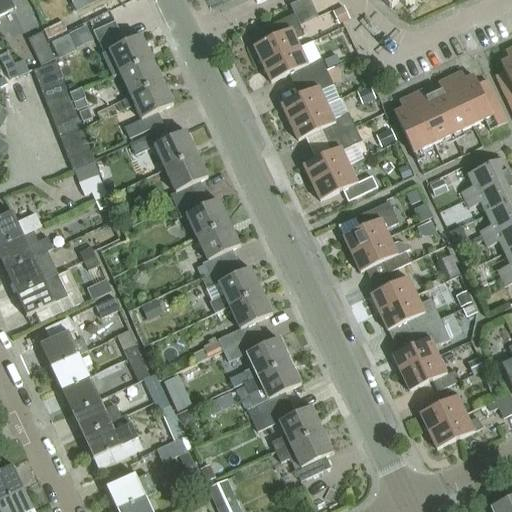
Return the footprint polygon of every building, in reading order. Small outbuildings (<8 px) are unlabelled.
[(0,0),(0,20),(15,13),(8,0),(0,0)] [(80,0),(72,4),(77,13),(102,1),(102,0),(101,0),(80,0)] [(380,0),(392,11),(399,3),(405,8),(413,0),(380,0)] [(339,26),(344,24),(350,21),(343,8),(333,13),(339,26)] [(305,38),(295,17),(272,28),(277,39),(254,49),(263,67),(300,50),(296,42),(305,38)] [(99,46),(120,35),(113,22),(92,32),(99,46)] [(67,33),(63,23),(44,33),(48,42),(67,33)] [(85,26),(66,36),(73,51),(93,42),(85,26)] [(42,35),(28,42),(41,69),(56,62),(42,35)] [(120,35),(99,46),(104,57),(110,54),(120,77),(152,62),(141,39),(125,46),(120,35)] [(67,39),(50,46),(56,58),(72,51),(67,39)] [(300,50),(263,67),(271,85),(293,75),(299,86),(327,73),(321,62),(308,68),(300,50)] [(505,74),(508,81),(511,87),(511,88),(511,51),(506,54),(509,62),(501,66),(505,74)] [(8,54),(8,55),(20,78),(29,75),(24,63),(15,66),(8,54)] [(0,61),(5,71),(10,82),(20,78),(8,55),(0,58),(0,61)] [(324,63),(328,70),(340,65),(337,57),(324,63)] [(120,77),(131,99),(163,84),(152,62),(120,77)] [(56,64),(33,73),(38,84),(61,75),(56,64)] [(327,73),(299,86),(304,97),(282,107),(290,125),(327,108),(321,94),(334,88),(327,73)] [(496,79),(499,85),(508,81),(505,74),(496,79)] [(61,75),(38,84),(42,95),(65,87),(61,75)] [(490,133),(498,129),(493,119),(490,113),(487,106),(484,100),(481,94),(478,87),(474,78),(466,82),(462,75),(450,80),(473,128),(485,123),(490,133)] [(453,138),(473,128),(450,80),(439,86),(442,93),(434,97),(453,138)] [(508,81),(499,85),(502,91),(511,87),(508,81)] [(487,83),(478,87),(481,94),(490,89),(487,83)] [(131,99),(122,104),(116,106),(120,113),(125,110),(126,112),(135,108),(142,122),(124,131),(130,142),(163,126),(158,115),(174,108),(163,84),(131,99)] [(65,87),(42,95),(47,107),(70,98),(65,87)] [(502,91),(505,98),(511,94),(511,88),(511,87),(502,91)] [(490,89),(481,94),(484,100),(493,96),(490,89)] [(371,90),(358,95),(362,107),(375,102),(371,90)] [(82,92),(70,97),(77,114),(88,109),(85,102),(86,101),(82,92)] [(423,93),(411,99),(434,147),(453,138),(434,97),(426,100),(423,93)] [(493,96),(484,100),(487,106),(496,102),(493,96)] [(70,98),(47,107),(51,118),(74,109),(70,98)] [(422,152),(434,147),(411,99),(399,104),(403,112),(395,115),(418,164),(425,161),(422,152)] [(496,102),(487,106),(490,113),(499,108),(496,102)] [(327,108),(290,125),(298,143),(323,132),(328,143),(355,130),(349,116),(334,123),(327,108)] [(499,108),(490,113),(493,119),(502,115),(499,108)] [(74,109),(51,118),(55,129),(78,120),(74,109)] [(88,110),(78,114),(82,124),(92,120),(88,110)] [(502,115),(493,119),(498,129),(507,125),(502,115)] [(78,120),(55,129),(60,140),(83,131),(78,120)] [(355,130),(328,143),(333,154),(304,168),(312,186),(349,168),(342,154),(362,144),(355,130)] [(83,131),(60,140),(64,151),(87,143),(83,131)] [(165,172),(197,158),(186,134),(170,141),(165,131),(130,147),(135,158),(155,149),(165,172)] [(376,138),(381,150),(396,143),(391,132),(376,138)] [(87,143),(64,151),(69,163),(92,154),(87,143)] [(92,154),(69,163),(73,173),(73,174),(75,173),(95,165),(96,165),(92,154)] [(197,158),(165,172),(176,195),(170,198),(175,209),(206,195),(201,184),(208,181),(197,158)] [(465,203),(511,181),(502,162),(468,178),(474,189),(462,195),(465,203)] [(95,165),(75,173),(81,185),(99,177),(95,165)] [(349,168),(312,186),(321,204),(343,193),(348,205),(378,191),(372,179),(358,186),(349,168)] [(399,172),(403,182),(412,178),(408,168),(399,172)] [(85,199),(92,195),(105,190),(99,177),(81,185),(79,186),(85,199)] [(511,205),(511,182),(511,181),(465,203),(469,211),(481,206),(487,217),(511,205)] [(443,182),(430,188),(436,200),(449,194),(443,182)] [(105,190),(92,195),(96,204),(109,199),(105,190)] [(206,195),(175,209),(181,221),(187,218),(198,241),(229,226),(218,203),(211,206),(206,195)] [(109,199),(96,204),(100,213),(112,207),(109,199)] [(389,240),(385,232),(400,226),(390,205),(351,223),(356,234),(344,240),(352,258),(389,240)] [(484,242),(511,229),(511,205),(487,217),(492,229),(480,234),(482,238),(484,242)] [(0,249),(34,234),(42,230),(36,217),(18,225),(13,215),(0,220),(0,249)] [(229,226),(198,241),(208,264),(203,267),(208,278),(238,264),(233,253),(240,249),(229,226)] [(462,229),(449,235),(456,252),(469,246),(462,229)] [(511,253),(511,229),(484,242),(488,250),(500,245),(505,256),(511,253)] [(34,234),(0,249),(0,256),(7,273),(6,273),(6,274),(47,255),(53,252),(48,240),(39,245),(34,234)] [(482,238),(473,242),(475,246),(484,242),(482,238)] [(411,266),(406,254),(410,252),(408,247),(398,245),(393,247),(389,240),(352,258),(361,276),(365,274),(383,265),(389,276),(411,266)] [(79,255),(84,265),(96,259),(91,250),(79,255)] [(502,282),(511,277),(511,253),(505,256),(510,268),(499,273),(502,282)] [(47,255),(6,274),(8,273),(18,295),(16,296),(17,296),(45,283),(57,277),(47,255)] [(88,274),(100,269),(96,259),(84,265),(88,274)] [(371,298),(379,316),(416,298),(408,280),(427,271),(423,261),(411,266),(389,276),(394,287),(371,298)] [(215,317),(230,310),(261,295),(250,271),(243,275),(238,264),(208,278),(213,289),(219,287),(225,299),(210,305),(215,317)] [(203,267),(196,270),(202,281),(208,278),(203,267)] [(45,283),(17,296),(17,297),(18,296),(29,318),(25,319),(26,320),(55,306),(68,300),(57,277),(45,283)] [(511,277),(502,282),(506,289),(511,286),(511,277)] [(107,282),(106,283),(87,292),(93,304),(112,295),(107,282)] [(471,305),(466,294),(456,299),(461,310),(471,305)] [(223,355),(262,336),(257,325),(272,318),(261,295),(230,310),(241,332),(218,343),(223,355)] [(416,298),(379,316),(388,334),(410,323),(415,334),(441,322),(431,302),(420,307),(416,298)] [(95,309),(95,310),(101,322),(121,313),(115,300),(95,309)] [(150,306),(142,309),(149,323),(159,318),(152,305),(150,306)] [(467,321),(478,316),(473,306),(462,311),(467,321)] [(452,317),(441,322),(415,334),(421,345),(393,358),(401,377),(439,359),(435,350),(462,338),(452,317)] [(46,332),(51,343),(69,335),(73,333),(68,322),(46,332)] [(69,335),(51,343),(39,349),(39,350),(43,348),(53,370),(51,370),(51,371),(80,358),(89,354),(83,341),(74,345),(69,335)] [(249,384),(290,364),(279,341),(267,347),(262,336),(223,355),(228,366),(248,357),(254,370),(245,375),(249,384)] [(210,348),(203,351),(207,360),(222,353),(216,340),(208,343),(210,348)] [(123,353),(128,363),(140,357),(136,347),(123,353)] [(511,348),(509,350),(511,356),(511,363),(503,368),(511,387),(511,348)] [(132,373),(144,367),(145,366),(140,357),(128,363),(132,373)] [(62,394),(90,380),(80,358),(51,371),(53,371),(63,392),(61,393),(62,394)] [(410,394),(433,383),(438,394),(460,384),(455,373),(447,377),(439,359),(401,377),(410,394)] [(473,378),(485,373),(479,360),(468,366),(473,378)] [(253,424),(291,406),(285,395),(301,388),(290,364),(249,384),(243,386),(249,398),(264,391),(269,402),(247,413),(253,424)] [(72,416),(101,403),(90,380),(62,394),(63,393),(74,415),(72,416)] [(175,380),(161,387),(168,401),(182,394),(175,380)] [(496,384),(488,388),(492,397),(500,393),(496,384)] [(150,396),(154,406),(164,401),(160,391),(150,396)] [(511,401),(510,397),(487,407),(491,415),(499,411),(504,422),(511,417),(511,401)] [(429,434),(466,417),(457,399),(420,416),(429,434)] [(219,400),(208,405),(213,417),(225,411),(219,400)] [(164,401),(154,406),(158,415),(162,414),(169,410),(164,401)] [(122,421),(121,419),(116,408),(105,413),(101,403),(72,416),(72,417),(74,416),(84,438),(82,438),(82,439),(112,426),(122,421)] [(291,406),(253,424),(258,435),(280,425),(286,438),(271,445),(275,454),(322,432),(311,410),(296,417),(291,406)] [(141,452),(130,429),(125,417),(121,419),(122,421),(112,426),(82,439),(83,439),(84,439),(94,460),(91,462),(91,463),(111,454),(115,464),(141,452)] [(466,417),(429,434),(437,452),(483,431),(478,421),(469,425),(466,417)] [(281,466),(290,462),(301,485),(331,471),(326,460),(333,456),(322,432),(275,454),(281,466)] [(182,441),(175,444),(157,453),(163,466),(188,455),(182,441)] [(188,481),(200,475),(196,466),(183,472),(188,481)] [(210,467),(201,472),(207,485),(216,480),(210,467)] [(0,502),(24,492),(24,491),(22,492),(12,470),(15,469),(15,468),(0,474),(0,502)] [(193,492),(202,487),(205,485),(200,475),(188,481),(189,485),(193,492)] [(121,511),(146,501),(157,495),(149,477),(137,482),(135,477),(105,492),(106,493),(109,491),(119,511),(121,511)] [(208,490),(217,510),(217,511),(240,511),(235,501),(228,505),(223,494),(230,491),(227,483),(226,481),(208,490)] [(231,481),(227,483),(230,491),(232,494),(237,492),(231,481)] [(511,486),(503,491),(507,500),(511,497),(511,486)] [(0,511),(31,511),(22,493),(24,492),(0,502),(0,511)] [(492,511),(511,511),(511,500),(492,510),(492,511)] [(151,511),(146,501),(121,511),(151,511)] [(185,511),(208,511),(209,511),(210,511),(204,501),(185,510),(185,511)]
